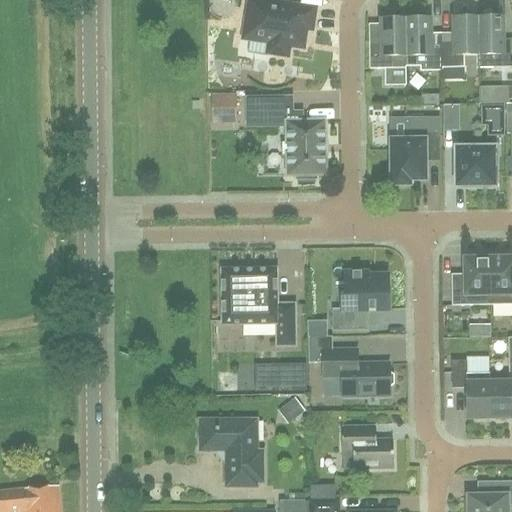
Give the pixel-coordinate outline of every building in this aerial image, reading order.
[(303,41),(302,41),(303,29),(312,30),(315,10),(314,10),(250,0),(249,0),(245,33),(249,41),(269,44),(268,54),(287,57),(289,47),(303,48),(304,43),(303,42),(303,41)] [(496,19),(477,20),(478,56),(478,68),(511,67),(511,54),(503,55),(503,19),(496,19)] [(431,20),(405,21),(406,57),(420,57),(421,71),(442,71),(442,42),(431,42),(431,20)] [(453,41),(442,42),(442,71),(442,69),(464,68),(464,57),(478,56),(477,20),(453,20),(453,41)] [(406,69),(406,57),(405,21),(380,21),(381,42),(369,42),(369,70),(406,69)] [(373,83),(371,112),(383,112),(384,83),(373,83)] [(212,119),(236,118),(235,94),(212,95),(212,119)] [(275,116),(275,117),(275,127),(287,127),(287,145),(286,145),(287,155),(287,175),(287,177),(289,177),(296,176),(297,180),(316,180),(316,176),(323,176),(325,176),(325,175),(324,156),(326,156),(326,143),(324,143),(324,124),(324,123),(323,123),(302,123),(302,113),(288,114),(288,99),(246,99),(247,124),(257,124),(257,117),(275,116)] [(487,128),(487,137),(504,137),(504,107),(481,107),(481,128),(487,128)] [(439,119),(391,119),(391,186),(409,186),(409,181),(412,181),(425,181),(425,162),(439,162),(439,119)] [(279,163),(279,148),(254,148),(254,162),(279,163)] [(459,149),(454,149),(455,189),(466,189),(495,188),(494,149),(459,149)] [(511,306),(511,258),(511,259),(511,255),(495,256),(495,259),(490,259),(490,307),(511,306)] [(490,307),(490,259),(484,259),(484,256),(468,256),(468,260),(464,260),(464,281),(451,281),(451,307),(490,307)] [(277,347),(295,347),(295,305),(276,306),(276,271),(222,271),(223,325),(276,325),(277,347)] [(389,294),(388,277),(368,277),(368,273),(345,273),(345,297),(341,297),(342,310),(332,310),(332,332),(368,332),(368,312),(387,311),(386,294),(389,294)] [(332,338),(308,338),(308,364),(322,364),(323,378),(341,378),(342,398),(390,397),(390,388),(394,386),(394,376),(389,373),(389,365),(357,365),(357,349),(332,349),(332,338)] [(464,347),(464,360),(485,360),(486,347),(464,347)] [(489,419),(488,374),(466,375),(466,363),(452,363),(452,375),(452,389),(466,389),(466,419),(489,419)] [(281,365),(281,392),(307,392),(307,364),(281,365)] [(511,419),(511,407),(511,384),(489,384),(489,374),(488,374),(489,419),(508,419),(511,419)] [(255,422),(201,422),(201,451),(218,451),(218,453),(225,459),(227,459),(227,487),(256,486),(256,482),(262,482),(262,453),(255,453),(255,422)] [(376,441),(376,427),(342,428),(342,453),(353,453),(353,470),(393,470),(393,441),(376,441)] [(477,496),(467,496),(467,511),(508,511),(508,506),(511,506),(511,483),(494,483),(494,497),(477,497),(477,496)] [(60,511),(59,487),(0,492),(0,511),(60,511)] [(309,511),(339,511),(340,500),(309,501),(309,511)]
